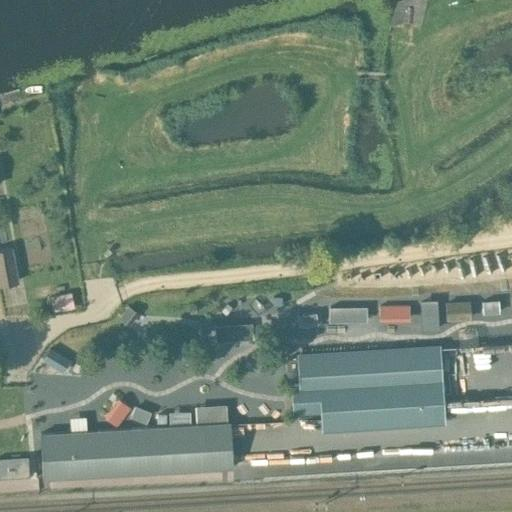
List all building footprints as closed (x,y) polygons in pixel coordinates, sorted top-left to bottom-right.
[(0,283),(17,281),(11,246),(0,247),(0,283)] [(73,307),(70,292),(49,296),(52,311),(73,307)] [(128,307),(119,319),(129,327),(138,315),(128,307)] [(299,390),(292,390),(294,410),(320,408),(321,427),(443,418),(438,347),(438,345),(296,356),(299,390)] [(225,405),(195,407),(195,421),(226,419),(225,405)] [(232,466),(229,422),(41,433),(43,477),(232,466)]
